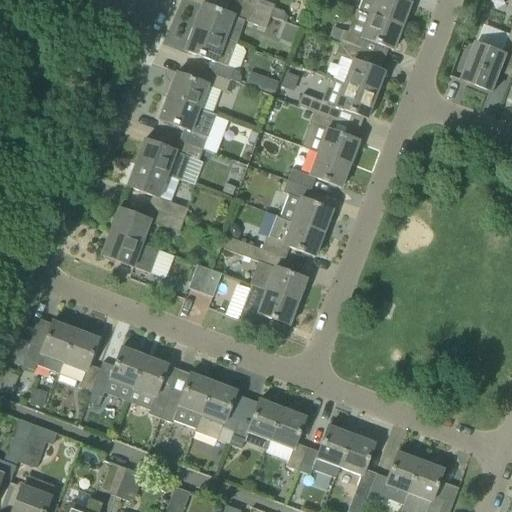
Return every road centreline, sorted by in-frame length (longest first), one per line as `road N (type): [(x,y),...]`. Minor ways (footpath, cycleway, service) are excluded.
road 1 (residential): [(310,379),(29,269)]
road 2 (residential): [(29,269),(156,0)]
road 3 (residential): [(310,379),(412,101)]
road 4 (residential): [(502,454),(310,379)]
